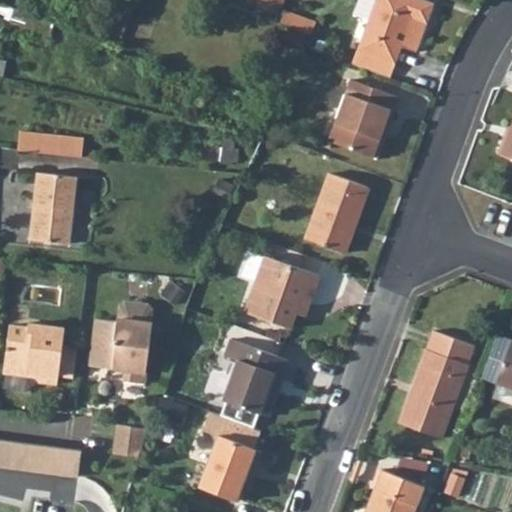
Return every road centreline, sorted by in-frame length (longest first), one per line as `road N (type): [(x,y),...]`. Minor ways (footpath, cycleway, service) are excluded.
road 1 (residential): [(420,235),(480,66),(511,15)]
road 2 (residential): [(401,292),(315,511)]
